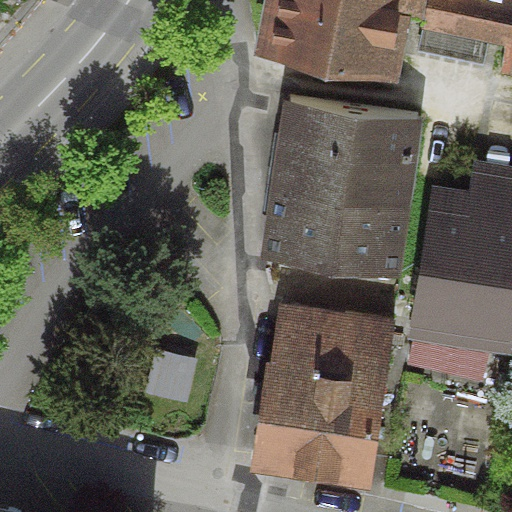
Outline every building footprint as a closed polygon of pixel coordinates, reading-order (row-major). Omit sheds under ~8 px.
[(385,74),(399,0),(268,0),(259,50),(385,74)] [(504,69),(511,70),(511,4),(492,0),(424,0),(420,20),(421,21),(415,50),(478,63),(484,34),(509,39),(504,69)] [(286,97),(272,185),(400,204),(414,115),(286,97)] [(390,273),(400,204),(272,185),(262,254),(390,273)] [(408,320),(507,336),(511,304),(511,221),(426,207),(408,320)] [(254,459),(365,476),(388,321),(340,314),(338,327),(275,318),(254,459)]
